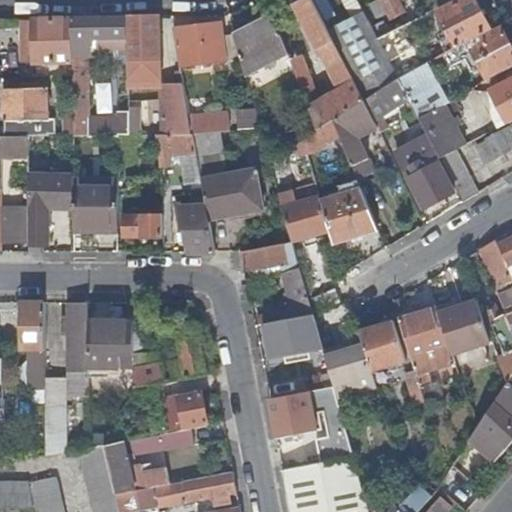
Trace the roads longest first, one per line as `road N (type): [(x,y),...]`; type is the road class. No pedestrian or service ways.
road 1 (residential): [(264,511),(220,289),(195,276),(0,276)]
road 2 (residential): [(360,281),(511,195)]
